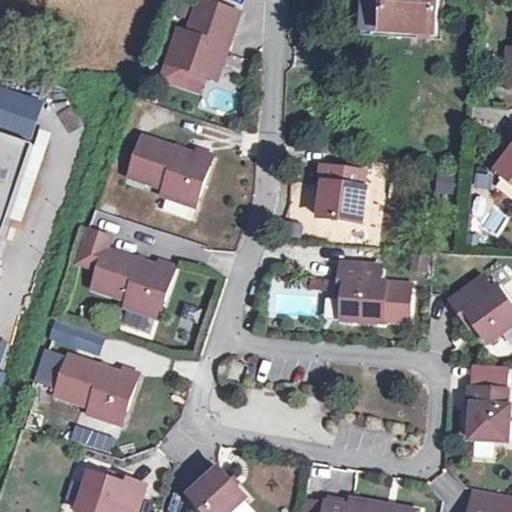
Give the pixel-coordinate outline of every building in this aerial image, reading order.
[(236,10),(206,0),(195,0),(185,31),(176,28),(165,61),(213,77),(236,10)] [(383,0),(364,0),(362,34),(437,32),(436,0),(390,0),(391,0),(383,0)] [(211,84),(203,105),(235,116),(243,95),(211,84)] [(0,243),(32,147),(0,135),(0,243)] [(192,152),(140,135),(127,174),(161,186),(159,193),(192,204),(209,153),(194,148),(192,152)] [(511,148),(497,167),(511,178),(511,148)] [(363,170),(320,164),(318,181),(322,181),(317,215),(361,221),(365,186),(361,185),(363,170)] [(488,236),(511,234),(511,213),(486,215),(488,236)] [(124,308),(157,319),(174,268),(158,263),(157,267),(105,250),(109,238),(88,231),(78,264),(98,271),(92,289),(126,301),(124,308)] [(379,263),(340,261),(338,278),(343,279),(342,293),(341,318),(381,320),(382,316),(406,318),(409,281),(378,279),(379,263)] [(450,297),(460,311),(464,308),(473,321),(487,340),(511,321),(511,305),(496,283),(491,287),(482,274),(450,297)] [(297,280),(298,292),(273,294),(275,317),(326,314),(323,278),(297,280)] [(464,308),(460,311),(469,324),(473,321),(464,308)] [(99,354),(106,329),(57,316),(51,340),(99,354)] [(119,373),(67,356),(54,396),(89,407),(86,414),(119,424),(136,374),(121,369),(119,373)] [(508,388),(470,387),(469,404),(472,404),(470,438),(509,440),(511,405),(507,405),(508,388)] [(74,426),(71,442),(113,451),(116,435),(74,426)] [(218,468),(188,495),(203,511),(229,511),(245,498),(218,468)] [(125,485),(88,473),(76,511),(77,511),(134,511),(143,485),(127,480),(125,485)] [(509,511),(511,500),(511,494),(474,487),(471,509),(485,511),(509,511)] [(324,511),(417,511),(418,510),(351,498),(350,506),(326,501),(326,506),(324,511)] [(324,511),(326,506),(303,502),(301,511),(324,511)]
